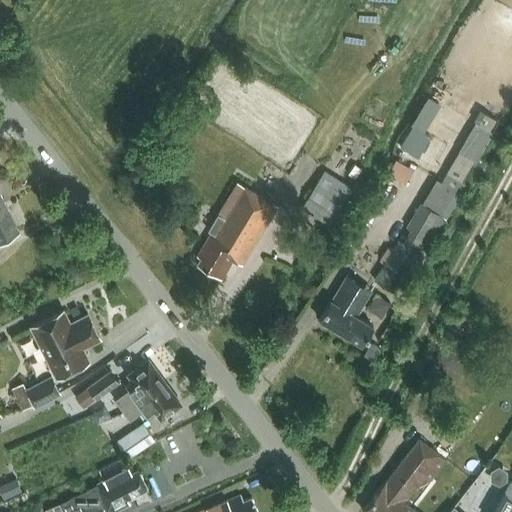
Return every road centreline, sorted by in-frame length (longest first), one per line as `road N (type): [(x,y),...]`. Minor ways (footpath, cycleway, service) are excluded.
road 1 (tertiary): [(326,511),(0,98)]
road 2 (track): [(327,511),(511,163)]
